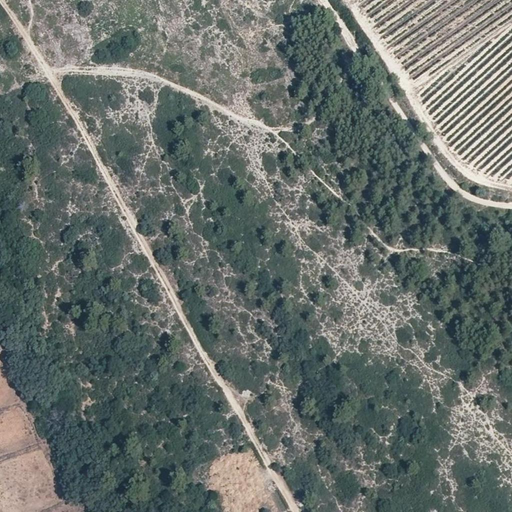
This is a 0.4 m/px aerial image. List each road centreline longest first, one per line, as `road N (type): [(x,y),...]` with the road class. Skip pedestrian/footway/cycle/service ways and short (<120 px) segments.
road 1 (track): [(289,511),(47,72)]
road 2 (track): [(47,72),(145,74),(257,127),(297,130),(338,90),(347,37)]
road 3 (track): [(324,0),(444,175),(468,201),(511,208)]
